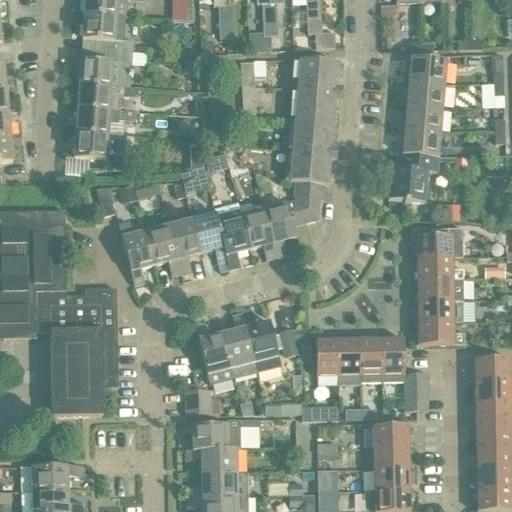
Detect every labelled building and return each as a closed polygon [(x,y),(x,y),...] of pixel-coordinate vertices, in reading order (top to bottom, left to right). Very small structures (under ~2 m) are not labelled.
[(83,0),(83,16),(116,18),(125,19),(126,4),(142,6),(142,0),(83,0)] [(211,0),(212,8),(218,8),(219,25),(233,24),(232,7),(225,8),(224,0),(211,0)] [(255,0),(256,6),(262,5),(263,22),(277,22),(277,5),(269,5),(268,0),(255,0)] [(305,0),(306,3),(306,20),(320,20),(320,3),(313,3),(312,0),(305,0)] [(83,16),(80,53),(133,56),(134,44),(123,43),(125,19),(116,18),(83,16)] [(320,20),(306,20),(307,37),(314,36),(315,51),(334,50),(334,35),(321,35),(320,20)] [(277,22),(263,22),(263,38),(278,38),(277,22)] [(233,24),(219,25),(219,41),(234,41),(233,24)] [(481,43),(469,44),(470,53),(482,52),(481,43)] [(469,44),(456,44),(456,54),(470,53),(469,44)] [(418,45),(407,46),(408,55),(419,55),(418,45)] [(432,45),(418,45),(419,55),(432,54),(432,45)] [(80,53),(78,88),(130,91),(132,67),(133,56),(80,53)] [(409,61),(406,86),(443,89),(446,64),(409,61)] [(194,62),(183,63),(184,76),(195,75),(194,62)] [(296,94),(293,123),(332,127),(334,103),(340,104),(340,98),(341,91),(335,91),(337,66),(298,63),(296,94)] [(252,65),(239,66),(241,91),(254,90),(252,65)] [(504,73),(494,73),(494,87),(504,86),(504,73)] [(406,86),(404,109),(441,112),(443,89),(406,86)] [(504,86),(494,87),(495,99),(504,99),(504,86)] [(78,88),(76,112),(118,114),(119,100),(135,101),(136,92),(130,91),(78,88)] [(254,90),(241,91),(242,118),(255,117),(254,90)] [(214,98),(201,99),(202,118),(214,117),(214,98)] [(404,109),(402,133),(439,136),(441,112),(404,109)] [(76,112),(74,136),(121,139),(123,124),(134,125),(135,116),(118,114),(76,112)] [(0,140),(10,140),(7,116),(0,116),(0,140)] [(214,117),(202,118),(203,137),(215,136),(214,117)] [(505,122),(494,122),(495,134),(505,134),(505,122)] [(290,153),(287,184),(294,185),(293,199),(295,200),(321,201),(323,187),(327,188),(329,163),(335,163),(335,157),(336,151),(330,151),(332,127),(293,123),(290,153)] [(400,156),(400,157),(437,159),(439,136),(402,133),(400,156)] [(505,134),(495,134),(495,147),(505,147),(505,134)] [(74,136),(72,161),(86,162),(86,174),(110,174),(121,174),(123,148),(132,149),(133,140),(121,139),(74,136)] [(0,140),(0,165),(12,164),(10,140),(0,140)] [(201,148),(189,148),(189,172),(202,169),(201,148)] [(389,170),(386,201),(388,201),(388,203),(424,206),(427,174),(436,175),(437,159),(400,157),(400,156),(395,155),(394,171),(389,170)] [(224,159),(208,163),(207,175),(226,170),(224,159)] [(455,161),(455,170),(466,171),(466,162),(455,161)] [(235,164),(227,166),(228,170),(230,179),(253,174),(252,170),(239,167),(236,166),(235,164)] [(194,174),(180,178),(180,179),(184,196),(198,192),(208,190),(204,171),(194,174)] [(181,188),(173,190),(176,202),(184,200),(181,188)] [(132,190),(119,193),(122,205),(135,201),(132,190)] [(146,190),(134,192),(136,202),(148,199),(146,190)] [(107,193),(96,196),(102,220),(104,220),(113,217),(114,217),(108,193),(107,193)] [(295,200),(295,204),(298,203),(304,226),(315,223),(318,223),(319,203),(321,203),(321,201),(295,200)] [(295,204),(287,206),(292,229),(304,226),(298,203),(295,204)] [(237,206),(214,212),(215,216),(217,223),(216,223),(226,264),(225,265),(227,272),(237,270),(234,257),(248,253),(239,218),(240,217),(237,206)] [(287,206),(262,212),(274,261),(284,258),(281,245),(295,242),(292,229),(287,206)] [(459,208),(443,208),(443,224),(459,224),(459,208)] [(240,217),(239,218),(248,253),(261,250),(264,263),(274,261),(262,212),(240,217)] [(215,216),(190,222),(199,257),(212,254),(215,267),(225,265),(226,264),(216,223),(217,223),(215,216)] [(190,222),(167,228),(179,276),(189,274),(186,260),(199,257),(190,222)] [(167,228),(144,234),(153,269),(166,265),(169,278),(179,276),(167,228)] [(129,229),(118,232),(120,240),(132,288),(142,286),(139,272),(153,269),(144,234),(131,237),(129,229)] [(431,239),(415,240),(415,262),(451,261),(462,261),(461,232),(430,232),(431,239)] [(451,261),(415,262),(416,283),(463,283),(463,272),(452,272),(451,261)] [(463,283),(416,283),(416,305),(464,304),(463,283)] [(464,304),(416,305),(417,327),(452,326),(464,326),(464,304)] [(250,315),(241,317),(256,376),(279,370),(268,325),(254,328),(250,315)] [(234,334),(220,337),(232,382),(233,382),(256,376),(241,317),(230,320),(234,334)] [(452,326),(417,327),(417,349),(453,348),(463,348),(463,336),(453,337),(452,326)] [(204,327),(193,329),(197,343),(196,344),(205,379),(207,389),(232,382),(220,337),(207,341),(204,327)] [(293,332),(278,335),(278,337),(282,351),(284,360),(299,357),(298,332),(293,333),(293,332)] [(380,342),(358,343),(359,386),(381,386),(380,342)] [(402,342),(380,342),(381,386),(403,386),(402,378),(403,378),(403,377),(402,342)] [(337,343),(315,343),(315,379),(316,379),(317,389),(337,389),(337,379),(337,343)] [(358,343),(337,343),(337,379),(337,389),(359,388),(359,386),(358,343)] [(309,349),(300,349),(300,365),(310,365),(309,349)] [(509,362),(473,362),(474,385),(509,384),(509,362)] [(403,378),(402,378),(403,386),(403,390),(427,390),(426,377),(403,377),(403,378)] [(509,384),(474,385),(474,406),(510,406),(509,384)] [(427,390),(403,390),(403,402),(427,402),(427,390)] [(210,396),(185,396),(186,419),(210,418),(210,396)] [(427,402),(403,402),(403,415),(427,415),(427,402)] [(510,406),(474,406),(474,428),(510,427),(510,406)] [(281,409),(265,409),(265,417),(300,417),(300,407),(281,407),(281,409)] [(359,413),(345,414),(346,423),(360,423),(359,413)] [(373,413),(359,413),(360,423),(374,423),(373,413)] [(226,428),(191,429),(191,453),(236,453),(240,453),(239,431),(259,431),(259,423),(226,424),(226,428)] [(510,427),(474,428),(475,449),(511,449),(510,427)] [(407,428),(371,429),(372,451),(408,450),(407,428)] [(326,447),(316,447),(316,457),(326,456),(326,447)] [(336,447),(326,447),(326,456),(336,456),(336,447)] [(511,449),(475,449),(475,471),(511,470),(511,449)] [(408,450),(372,451),(372,473),(408,472),(408,450)] [(191,453),(185,453),(186,465),(200,465),(200,477),(237,476),(236,453),(191,453)] [(31,470),(19,471),(20,496),(67,494),(67,480),(82,480),(81,469),(31,470)] [(511,470),(475,471),(475,493),(511,492),(511,470)] [(408,472),(372,473),(373,494),(408,494),(408,472)] [(336,474),(317,474),(317,495),(327,495),(337,495),(336,474)] [(201,491),(186,492),(186,502),(247,501),(247,476),(237,476),(200,477),(201,491)] [(302,491),(288,491),(288,501),(302,501),(302,491)] [(511,511),(511,492),(475,493),(475,511),(511,511)] [(67,494),(20,496),(20,511),(82,511),(82,507),(67,507),(67,494)] [(373,494),(365,494),(364,511),(408,511),(408,494),(373,494)] [(327,511),(327,495),(317,495),(317,511),(327,511)] [(247,511),(247,501),(186,502),(186,511),(194,511),(201,511),(247,511)] [(302,501),(288,501),(288,511),(302,511),(302,501)]
